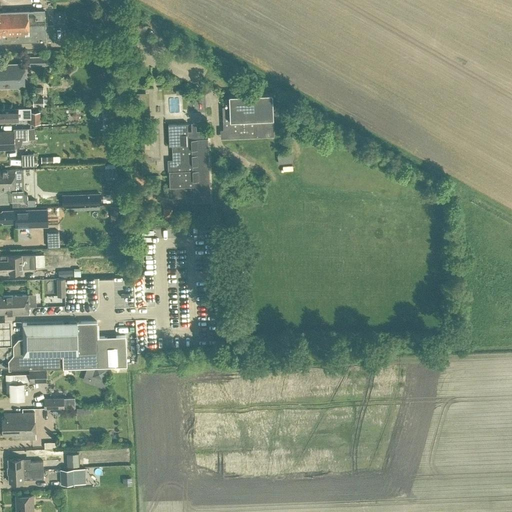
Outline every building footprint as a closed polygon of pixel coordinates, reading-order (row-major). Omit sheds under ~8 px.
[(53,23),(45,24),(44,10),(0,11),(0,41),(54,39),(53,23)] [(29,65),(53,64),(53,55),(29,56),(29,65)] [(1,65),(1,68),(0,68),(0,87),(24,87),(24,65),(24,64),(1,65)] [(264,137),(264,128),(274,127),(272,92),(228,94),(229,106),(221,106),(223,139),(264,137)] [(43,104),(43,96),(33,96),(33,104),(43,104)] [(30,107),(0,108),(0,120),(4,120),(6,122),(9,122),(11,120),(19,120),(19,118),(30,117),(30,123),(40,122),(39,110),(31,110),(30,107)] [(103,108),(104,123),(115,122),(114,107),(103,108)] [(170,172),(168,172),(168,187),(166,187),(167,199),(194,197),(194,203),(210,202),(208,137),(203,137),(202,129),(196,130),(195,126),(191,127),(190,130),(187,130),(187,122),(168,123),(169,145),(171,145),(172,160),(169,160),(170,172)] [(13,127),(13,130),(0,130),(0,148),(14,147),(13,136),(23,136),(23,138),(29,138),(28,126),(13,127)] [(31,164),(30,152),(17,152),(18,164),(31,164)] [(3,171),(0,170),(0,187),(4,188),(4,189),(22,188),(22,173),(41,172),(41,167),(14,168),(14,169),(3,170),(3,171)] [(99,203),(99,191),(61,194),(61,206),(99,203)] [(37,209),(0,209),(0,220),(3,220),(3,223),(16,222),(16,219),(28,219),(28,217),(36,217),(36,225),(51,225),(50,216),(37,217),(37,209)] [(47,233),(34,234),(35,246),(47,245),(47,233)] [(1,255),(1,259),(0,259),(0,269),(9,269),(9,272),(21,271),(21,266),(45,265),(44,253),(1,255)] [(63,277),(53,277),(53,294),(63,294),(63,277)] [(37,294),(27,294),(0,295),(0,311),(11,311),(13,313),(28,312),(28,307),(37,307),(37,294)] [(97,321),(22,323),(23,337),(18,337),(13,344),(13,353),(8,359),(9,368),(29,367),(43,367),(46,367),(107,364),(106,357),(98,357),(97,321)] [(9,322),(0,322),(0,346),(10,346),(9,322)] [(91,376),(104,380),(108,369),(95,365),(91,376)] [(46,367),(43,367),(29,367),(29,371),(6,372),(7,391),(10,391),(11,397),(25,397),(24,379),(30,379),(30,381),(47,380),(46,367)] [(74,396),(45,397),(46,408),(58,408),(58,409),(63,409),(63,407),(65,407),(65,406),(75,406),(74,396)] [(6,416),(0,416),(0,417),(1,434),(13,434),(13,437),(21,436),(21,438),(37,437),(36,412),(6,413),(6,416)] [(77,452),(64,452),(64,465),(77,464),(77,452)] [(43,460),(23,460),(23,457),(9,457),(9,469),(44,468),(43,460)] [(44,477),(44,468),(9,469),(9,481),(24,481),(24,478),(44,477)] [(85,468),(60,469),(61,483),(83,482),(83,473),(85,473),(85,468)] [(33,511),(33,494),(16,495),(16,511),(33,511)]
